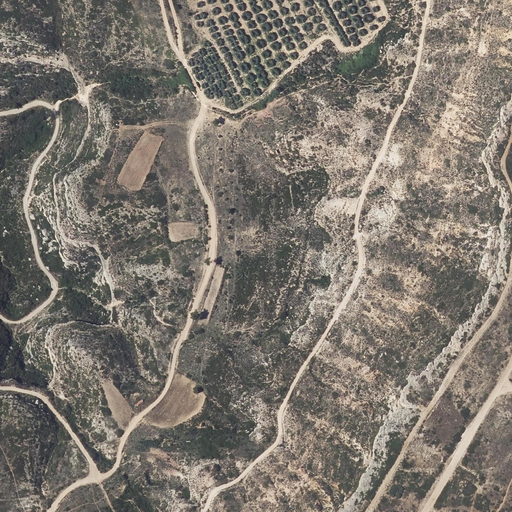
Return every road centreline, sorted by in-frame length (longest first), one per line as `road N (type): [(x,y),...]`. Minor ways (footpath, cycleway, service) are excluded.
road 1 (track): [(48,511),(72,484),(107,472),(132,419),(165,387),(207,270),(210,211),(189,146),(205,102),(176,47),(166,0)]
road 2 (track): [(426,0),(405,97),(363,187),(353,280),(280,405),(279,444),(213,492),(204,511)]
road 3 (track): [(0,113),(38,102),(57,117),(32,165),(24,204),(34,256),(52,290),(18,317),(0,314)]
road 4 (track): [(500,386),(427,511)]
road 5 (track): [(95,478),(85,451),(42,396),(0,386)]
